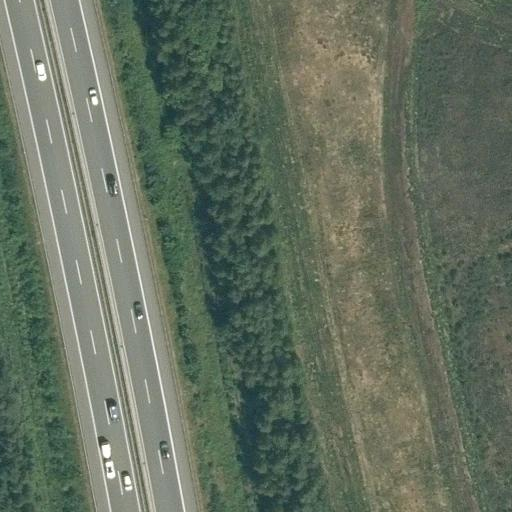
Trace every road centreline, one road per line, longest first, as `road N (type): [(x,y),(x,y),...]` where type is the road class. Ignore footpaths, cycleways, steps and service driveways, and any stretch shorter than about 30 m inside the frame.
road 1 (motorway): [(20,0),(124,511)]
road 2 (motorway): [(168,511),(64,0)]
